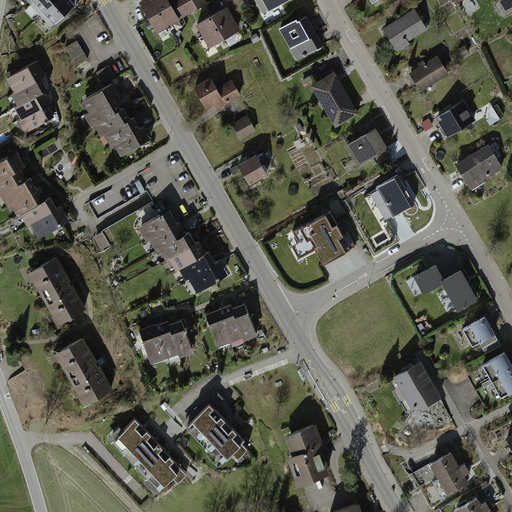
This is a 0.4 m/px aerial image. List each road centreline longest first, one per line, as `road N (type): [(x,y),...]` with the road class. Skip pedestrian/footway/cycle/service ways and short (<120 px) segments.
road 1 (residential): [(106,0),(287,317)]
road 2 (residential): [(326,0),(457,220)]
road 3 (residential): [(457,220),(287,317)]
road 4 (residential): [(287,317),(369,458)]
road 5 (residential): [(369,458),(388,447),(414,453),(511,410)]
road 6 (unclassified): [(41,511),(0,387)]
